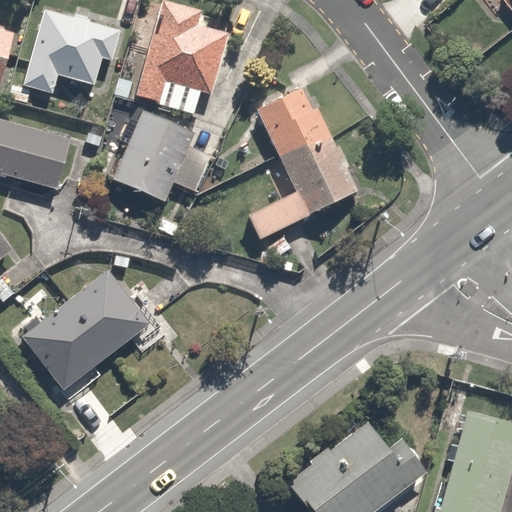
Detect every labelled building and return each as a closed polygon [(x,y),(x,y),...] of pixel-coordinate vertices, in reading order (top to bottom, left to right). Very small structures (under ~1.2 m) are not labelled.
[(214,3),(201,0),(154,0),(131,91),(151,96),(150,101),(188,111),(195,85),(205,88),(221,30),(208,27),(214,3)] [(117,26),(36,6),(17,79),(51,88),(55,72),(90,82),(96,58),(108,61),(117,26)] [(0,59),(8,26),(0,23),(0,59)] [(352,191),(301,82),(252,105),(292,190),(245,212),(256,236),(352,191)] [(191,128),(140,106),(110,175),(161,197),(191,128)] [(68,134),(0,117),(0,175),(55,189),(68,134)] [(146,321),(104,266),(16,333),(59,389),(146,321)] [(499,511),(511,460),(511,417),(461,405),(435,511),(499,511)] [(361,511),(419,469),(393,434),(382,442),(363,416),(281,478),(302,506),(293,511),(361,511)]
